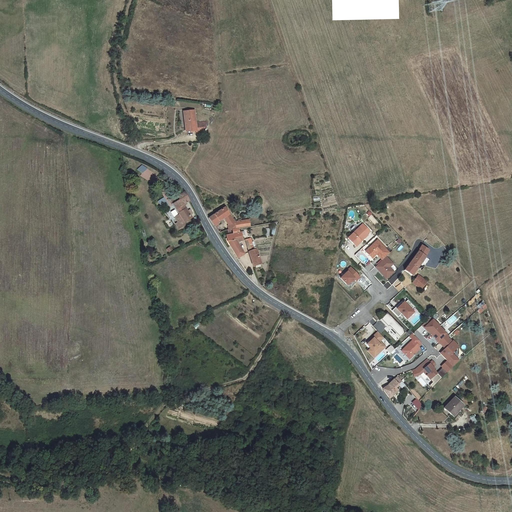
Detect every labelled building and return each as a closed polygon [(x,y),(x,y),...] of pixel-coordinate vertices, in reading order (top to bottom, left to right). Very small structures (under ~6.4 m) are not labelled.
[(190,108),(179,109),(182,129),(192,128),(192,130),(198,129),(202,121),(202,119),(191,120),(190,108)] [(182,199),(187,196),(182,188),(179,190),(178,188),(168,193),(171,199),(170,200),(177,212),(174,213),(176,217),(174,219),(177,225),(183,221),(182,219),(190,214),(185,205),(182,199)] [(224,204),(216,208),(207,213),(212,221),(222,215),(229,212),(224,204)] [(234,219),(229,212),(222,215),(225,222),(234,220),(234,219)] [(234,220),(225,222),(225,228),(229,227),(235,226),(244,225),(249,224),(247,217),(234,219),(234,220)] [(357,247),(372,232),(363,222),(348,237),(357,247)] [(236,230),(235,226),(229,227),(231,230),(223,232),(227,241),(234,253),(240,250),(234,237),(239,236),(238,230),(236,230)] [(251,246),(247,235),(242,236),(246,247),(251,246)] [(387,255),(390,252),(378,239),(365,250),(373,259),(377,255),(382,260),(375,266),(386,279),(395,272),(391,267),(394,264),(387,255)] [(428,245),(421,240),(418,247),(423,250),(428,245)] [(253,246),(251,246),(246,247),(250,262),(257,260),(253,246)] [(408,271),(423,250),(418,247),(417,246),(403,266),(408,271)] [(433,266),(437,260),(431,256),(428,262),(433,266)] [(354,279),(357,282),(362,276),(350,266),(340,278),(349,286),(354,279)] [(420,283),(425,276),(417,270),(412,277),(420,283)] [(398,317),(402,314),(408,320),(416,311),(404,300),(393,312),(398,317)] [(388,313),(380,320),(387,327),(384,329),(397,341),(407,331),(388,313)] [(441,338),(431,329),(414,346),(424,356),(441,338)] [(371,347),(367,351),(375,359),(386,347),(381,342),(385,338),(378,331),(366,343),(371,347)] [(448,343),(421,371),(422,372),(428,378),(455,350),(448,343)] [(376,361),(372,365),(379,375),(387,366),(386,364),(398,353),(393,347),(377,362),(376,361)] [(393,373),(390,378),(396,385),(399,382),(396,380),(398,378),(393,373)] [(390,378),(383,382),(384,383),(390,391),(396,385),(390,378)] [(458,409),(461,405),(451,397),(441,409),(448,415),(446,417),(451,421),(460,411),(458,409)] [(410,405),(417,411),(423,405),(416,398),(410,405)]
